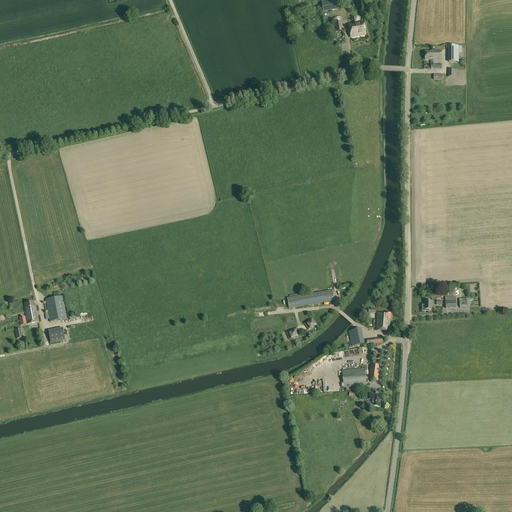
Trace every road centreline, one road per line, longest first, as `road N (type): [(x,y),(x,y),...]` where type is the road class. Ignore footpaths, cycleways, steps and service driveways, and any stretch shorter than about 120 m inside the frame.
road 1 (unclassified): [(386,511),(406,340),(407,69)]
road 2 (unclassified): [(0,155),(368,69),(407,69)]
road 3 (unknown): [(5,154),(35,294)]
